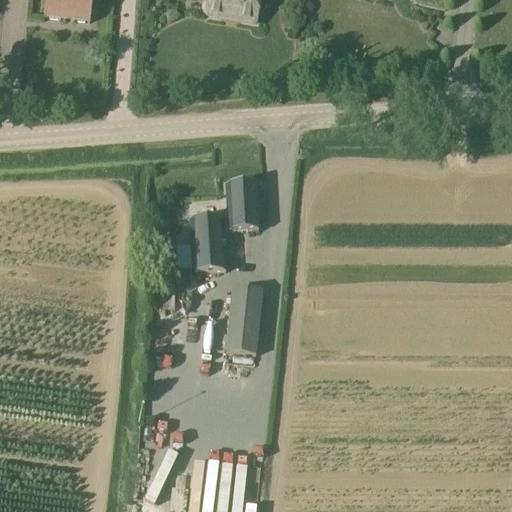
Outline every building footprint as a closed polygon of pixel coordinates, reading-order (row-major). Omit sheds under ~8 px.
[(92,0),(44,0),(42,22),(90,27),(92,0)] [(218,18),(256,24),(259,0),(208,0),(208,4),(205,6),(204,13),(208,19),(215,20),(218,18)] [(227,223),(223,223),(224,235),(228,235),(260,233),(257,187),(225,189),(227,223)] [(224,235),(223,223),(188,225),(192,278),(227,276),(224,235)] [(256,361),(262,296),(230,293),(224,358),(256,361)]
